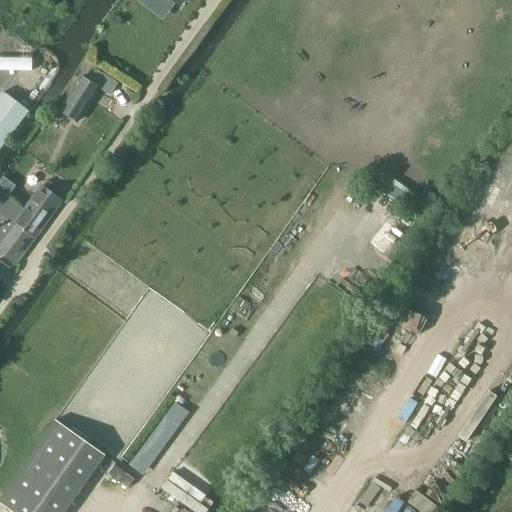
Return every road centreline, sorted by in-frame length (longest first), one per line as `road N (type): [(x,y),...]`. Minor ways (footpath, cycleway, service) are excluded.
road 1 (unknown): [(0,305),(144,113)]
road 2 (unknown): [(358,464),(432,339),(456,318),(511,309)]
road 3 (unknown): [(511,358),(447,444),(401,463)]
